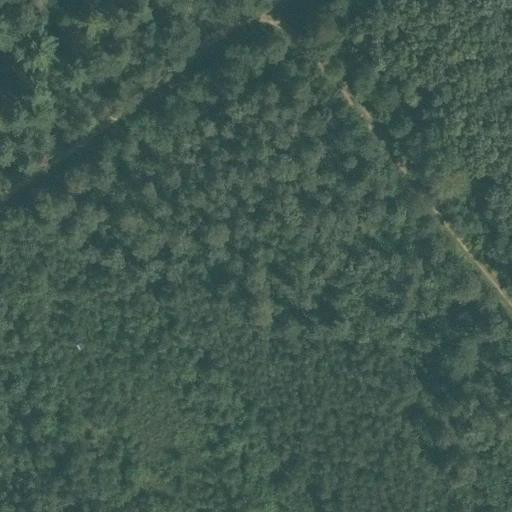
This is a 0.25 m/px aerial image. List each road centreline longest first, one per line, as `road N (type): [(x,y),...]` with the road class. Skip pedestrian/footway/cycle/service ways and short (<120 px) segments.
road 1 (track): [(511,320),(268,0)]
road 2 (track): [(220,33),(0,200)]
